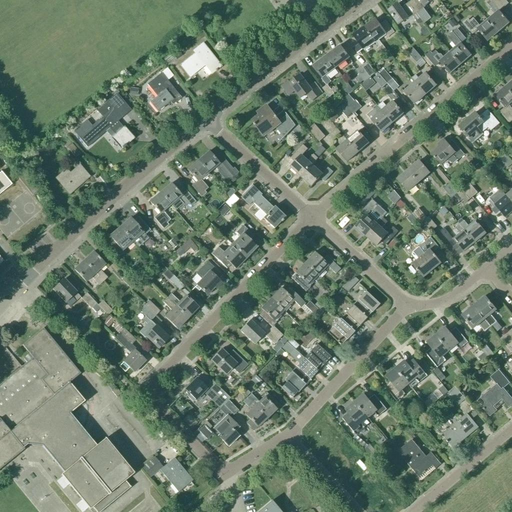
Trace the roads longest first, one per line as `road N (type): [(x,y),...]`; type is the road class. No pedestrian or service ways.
road 1 (residential): [(221,475),(147,393),(307,214)]
road 2 (unclassified): [(0,307),(204,119)]
road 3 (residential): [(307,214),(511,42)]
road 4 (unclassified): [(204,119),(363,0)]
road 5 (residential): [(287,434),(407,304)]
road 6 (unclassified): [(307,214),(204,119)]
road 7 (unclassified): [(407,304),(307,214)]
road 8 (residential): [(414,511),(511,429)]
